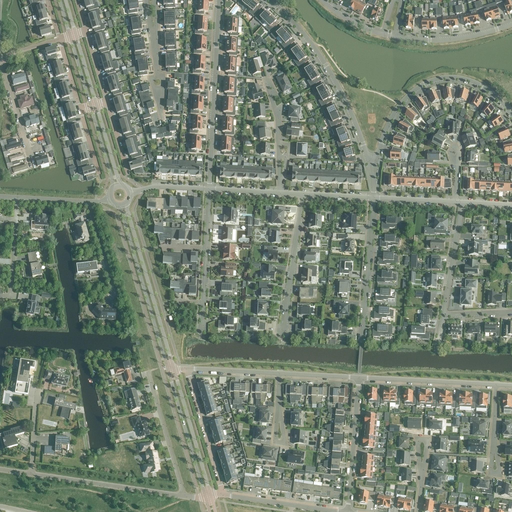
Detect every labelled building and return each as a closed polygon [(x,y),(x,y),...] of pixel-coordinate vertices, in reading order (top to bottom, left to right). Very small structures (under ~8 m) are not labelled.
[(94,0),(91,0),(84,2),(85,6),(87,6),(88,12),(89,12),(99,9),(97,3),(95,3),(94,0)] [(174,0),(163,0),(163,6),(165,5),(165,9),(175,8),(174,0)] [(240,0),(237,4),(242,8),(242,9),(245,11),(248,8),(253,0),(240,0)] [(254,0),(253,0),(248,8),(250,10),(248,13),(254,17),(261,8),(256,4),(257,3),(258,3),(254,0)] [(356,0),(353,0),(348,8),(353,11),(355,12),(355,11),(360,3),(360,2),(356,0)] [(355,11),(355,12),(356,13),(360,15),(361,15),(366,6),(360,2),(360,3),(355,11)] [(34,12),(35,16),(45,13),(44,9),(43,10),(41,3),(41,4),(31,7),(32,12),(34,12)] [(138,3),(127,5),(128,15),(137,13),(137,10),(139,10),(138,5),(137,4),(138,4),(138,3)] [(237,5),(231,12),(235,16),(241,9),(237,5)] [(209,6),(199,6),(199,9),(196,9),(196,15),(204,15),(204,12),(207,12),(208,10),(209,7),(209,6)] [(497,7),(490,9),(493,18),(493,19),(495,19),(500,17),(497,7)] [(260,23),(262,20),(265,23),(272,16),(269,12),(268,13),(268,14),(263,9),(255,18),(260,23)] [(370,18),(370,19),(372,20),(377,22),(378,18),(380,18),(381,14),(380,14),(381,11),(374,9),(370,18)] [(490,9),(483,11),(487,22),(491,20),(493,19),(493,18),(490,9)] [(89,19),(91,23),(100,20),(99,16),(101,16),(99,10),(89,13),(90,19),(89,19)] [(163,20),(175,20),(175,10),(165,11),(166,14),(164,14),(164,20),(163,20)] [(476,10),(470,12),(470,14),(472,24),(473,25),(475,24),(479,23),(477,13),(476,10)] [(45,13),(35,16),(37,20),(35,21),(37,27),(47,24),(45,18),(46,17),(45,13)] [(470,14),(463,16),(466,26),(470,25),(473,25),(472,24),(470,14)] [(128,17),(130,26),(141,24),(140,22),(141,22),(140,18),(138,18),(138,15),(128,17)] [(198,22),(198,25),(208,26),(208,25),(208,22),(207,22),(207,20),(203,20),(204,16),(194,16),(193,22),(198,22)] [(272,16),(265,23),(267,26),(265,28),(270,33),(278,24),(279,24),(274,20),(275,19),(272,16)] [(457,17),(450,18),(451,27),(451,29),(453,28),(458,28),(457,17)] [(227,26),(227,27),(238,28),(239,18),(231,18),(231,21),(228,21),(228,23),(227,23),(227,26)] [(406,20),(405,24),(407,24),(406,28),(411,29),(413,29),(413,28),(415,19),(407,18),(407,20),(406,20)] [(450,18),(443,18),(444,29),(449,29),(451,29),(451,27),(450,18)] [(100,20),(91,23),(92,27),(93,27),(95,33),(105,30),(103,24),(101,24),(100,20)] [(175,20),(163,20),(164,20),(164,27),(166,26),(166,30),(175,29),(175,20)] [(141,24),(130,26),(131,35),(141,34),(140,31),(142,30),(141,26),(141,24)] [(51,34),(50,30),(49,31),(47,25),(37,28),(39,34),(40,33),(42,37),(51,34)] [(208,26),(198,25),(198,28),(195,28),(195,35),(203,35),(203,32),(205,32),(206,32),(207,30),(208,27),(208,26)] [(278,37),(281,40),(288,33),(285,30),(284,31),(280,26),(270,35),(275,40),(278,37)] [(238,28),(227,27),(227,28),(227,31),(227,33),(230,33),(230,36),(238,37),(238,28)] [(95,34),(97,40),(96,40),(95,40),(97,44),(106,41),(104,31),(95,34)] [(164,41),(176,41),(175,31),(166,32),(166,35),(164,35),(165,41),(164,41)] [(288,33),(281,40),(283,43),(280,45),(285,50),(294,42),(290,37),(291,37),(291,36),(288,33)] [(132,37),(133,47),(145,45),(144,45),(144,43),(143,39),(141,39),(141,36),(132,37)] [(197,42),(197,45),(207,46),(207,45),(207,42),(206,42),(206,39),(202,39),(203,36),(195,36),(194,42),(197,42)] [(226,46),(226,47),(237,47),(238,38),(230,37),(230,40),(227,40),(227,43),(226,43),(226,46)] [(106,41),(97,44),(98,48),(99,48),(101,54),(109,51),(106,41)] [(176,41),(164,41),(165,41),(165,47),(167,47),(167,51),(176,50),(176,41)] [(286,51),(292,60),(303,52),(301,48),(300,48),(300,49),(296,44),(295,44),(296,44),(286,51)] [(145,45),(133,47),(135,56),(144,55),(143,52),(145,51),(144,47),(144,45),(145,45)] [(207,46),(197,45),(197,48),(194,48),(194,54),(202,55),(202,52),(205,52),(206,49),(207,46)] [(237,47),(226,47),(226,50),(226,53),(229,53),(229,56),(237,56),(237,47)] [(46,51),(47,55),(45,56),(47,62),(57,59),(55,53),(57,52),(55,48),(46,51)] [(101,55),(103,61),(102,61),(103,65),(113,63),(110,52),(101,55)] [(165,62),(177,62),(176,52),(167,53),(167,56),(165,56),(165,62)] [(303,52),(292,60),(298,68),(308,61),(305,56),(306,55),(306,56),(306,55),(303,52)] [(270,65),(271,68),(277,66),(276,63),(274,57),(269,58),(268,54),(261,55),(265,66),(270,65)] [(196,62),(196,65),(206,65),(206,62),(205,62),(205,59),(201,59),(202,56),(194,55),(193,62),(196,62)] [(135,58),(136,67),(148,66),(148,65),(147,66),(147,64),(146,59),(145,60),(144,57),(135,58)] [(225,65),(225,66),(236,67),(237,57),(229,57),(229,60),(226,60),(226,62),(225,62),(225,65)] [(249,64),(253,75),(261,72),(259,68),(260,67),(262,66),(262,68),(263,67),(260,58),(253,60),(254,62),(249,64)] [(57,60),(49,62),(52,72),(62,69),(60,65),(59,66),(58,60),(57,60)] [(113,63),(103,65),(104,69),(105,69),(107,75),(116,72),(115,70),(119,69),(116,61),(113,63)] [(177,62),(165,62),(166,68),(167,68),(168,72),(177,71),(177,62)] [(306,73),(308,77),(317,71),(314,67),(314,68),(313,68),(310,63),(309,63),(299,70),(303,75),(306,73)] [(206,65),(196,65),(196,68),(193,68),(193,74),(201,74),(201,71),(204,71),(204,69),(205,69),(206,66),(206,65)] [(148,66),(136,67),(137,73),(138,77),(147,75),(147,72),(148,72),(148,68),(147,66),(148,66)] [(236,67),(225,66),(225,67),(225,70),(225,72),(228,72),(228,75),(236,76),(236,67)] [(62,69),(52,72),(55,82),(63,80),(62,74),(63,73),(62,69)] [(317,71),(308,77),(310,80),(307,82),(310,87),(320,81),(321,81),(318,76),(319,75),(317,71)] [(25,74),(13,77),(15,85),(27,81),(25,74)] [(107,76),(109,82),(108,82),(109,87),(119,84),(116,74),(108,76),(107,76)] [(276,78),(283,93),(292,88),(285,74),(276,78)] [(195,82),(195,85),(205,86),(205,85),(204,82),(204,80),(200,79),(200,76),(192,76),(192,82),(195,82)] [(224,86),(224,87),(236,88),(237,78),(228,78),(228,81),(225,80),(225,83),(224,83),(224,86)] [(138,93),(141,100),(150,97),(148,91),(149,91),(149,89),(147,85),(145,86),(144,82),(141,83),(139,80),(132,82),(133,85),(140,83),(142,91),(138,93)] [(168,90),(168,96),(178,96),(178,88),(174,88),(174,80),(170,80),(169,84),(168,83),(167,88),(168,88),(167,90),(168,90)] [(63,81),(55,83),(58,93),(68,91),(67,86),(65,87),(64,81),(63,81)] [(318,93),(320,96),(329,92),(326,88),(325,88),(322,83),(311,89),(315,95),(318,93)] [(119,84),(109,87),(110,91),(111,90),(113,96),(122,94),(119,84)] [(205,86),(195,85),(194,88),(192,88),(191,94),(199,95),(200,92),(203,92),(203,89),(204,90),(205,87),(205,86)] [(251,87),(253,93),(252,93),(254,101),(263,98),(262,94),(260,94),(258,85),(251,87)] [(236,88),(224,87),(223,91),(224,91),(224,93),(227,93),(227,96),(236,97),(236,88)] [(445,98),(445,101),(454,99),(455,90),(451,90),(450,90),(450,89),(443,91),(444,94),(443,94),(444,98),(445,98)] [(457,99),(466,102),(467,99),(468,95),(469,92),(462,90),(462,91),(461,91),(457,90),(457,99)] [(68,91),(58,93),(61,103),(69,101),(70,101),(68,95),(69,95),(68,91)] [(329,92),(320,96),(321,100),(318,101),(321,107),(332,102),(329,96),(330,96),(331,96),(329,92)] [(431,101),(433,104),(441,100),(440,92),(436,92),(435,93),(435,92),(429,94),(430,97),(429,98),(431,101)] [(19,101),(21,109),(34,105),(32,97),(28,98),(27,95),(20,97),(21,100),(19,101)] [(114,97),(113,97),(115,103),(114,103),(115,108),(125,105),(122,95),(114,97)] [(469,103),(478,108),(479,105),(480,105),(482,102),(481,102),(482,99),(482,98),(479,96),(479,97),(477,96),(476,96),(475,96),(472,95),(469,103)] [(178,96),(168,96),(168,102),(167,102),(167,104),(166,108),(168,108),(168,112),(172,112),(172,116),(180,116),(180,112),(173,112),(173,104),(177,104),(178,96)] [(191,96),(191,105),(204,106),(204,105),(203,102),(203,99),(199,99),(199,96),(191,96)] [(150,97),(141,100),(143,108),(147,106),(149,115),(143,116),(144,120),(151,118),(150,114),(153,113),(152,109),(154,109),(153,105),(153,103),(152,103),(150,97)] [(223,106),(223,107),(235,107),(234,107),(235,98),(227,97),(227,100),(224,100),(224,103),(223,103),(223,106)] [(426,111),(430,108),(426,98),(423,99),(422,100),(421,99),(416,103),(417,105),(417,106),(419,109),(420,109),(422,111),(424,109),(426,111)] [(70,102),(61,104),(64,114),(74,112),(74,111),(73,107),(72,107),(72,108),(70,102)] [(484,103),(480,111),(487,117),(490,115),(493,112),(492,112),(494,109),(489,105),(489,106),(488,105),(484,103)] [(326,118),(339,113),(337,109),(336,109),(333,104),(322,109),(326,118)] [(125,105),(115,108),(117,112),(118,111),(119,117),(120,117),(128,115),(125,105)] [(204,106),(191,105),(190,114),(198,115),(199,111),(202,112),(202,109),(203,109),(203,106),(204,106)] [(255,106),(256,118),(265,118),(264,106),(255,106)] [(235,107),(223,107),(222,110),(223,110),(223,113),(226,113),(226,116),(235,116),(235,107)] [(291,107),(290,110),(289,110),(288,118),(298,119),(298,115),(299,115),(300,108),(291,107)] [(410,110),(405,115),(408,117),(407,118),(410,120),(411,120),(413,122),(415,119),(418,121),(421,117),(419,115),(414,108),(411,110),(410,111),(410,110)] [(436,110),(433,111),(436,119),(439,118),(439,117),(444,115),(443,111),(437,113),(436,110)] [(74,112),(64,114),(67,124),(76,122),(74,116),(75,116),(74,112)] [(341,117),(339,113),(326,118),(331,128),(342,123),(340,117),(341,117)] [(495,114),(489,121),(493,125),(490,127),(492,130),(495,128),(498,126),(498,127),(501,125),(501,124),(503,122),(499,117),(498,116),(495,114)] [(120,118),(121,124),(120,124),(121,129),(133,125),(130,115),(120,118)] [(193,122),(193,125),(203,125),(203,124),(202,121),(202,119),(198,119),(198,116),(190,115),(190,121),(193,122)] [(37,116),(25,120),(27,127),(39,123),(37,116)] [(222,125),(222,126),(234,127),(233,127),(234,117),(226,117),(226,120),(223,120),(223,122),(222,122),(222,125)] [(431,120),(427,123),(430,126),(435,120),(433,117),(431,118),(431,120)] [(169,128),(163,128),(164,138),(172,137),(171,133),(176,132),(175,126),(177,126),(177,122),(180,122),(180,118),(172,118),(172,122),(171,122),(171,126),(169,127),(169,128)] [(164,138),(163,128),(157,129),(157,128),(155,129),(153,123),(152,123),(151,120),(144,122),(145,126),(149,125),(150,130),(151,130),(151,136),(156,135),(156,139),(164,138)] [(414,128),(405,120),(403,123),(402,124),(401,123),(398,129),(401,131),(404,133),(404,132),(407,134),(409,131),(412,133),(414,128)] [(448,124),(448,135),(455,135),(456,129),(459,129),(459,122),(453,122),(453,124),(448,124)] [(76,123),(67,126),(70,136),(80,133),(79,128),(79,129),(78,129),(76,123)] [(257,123),(257,131),(256,131),(257,135),(259,135),(260,140),(264,140),(267,141),(267,140),(270,139),(269,130),(264,130),(264,127),(266,127),(265,123),(257,123)] [(286,135),(298,137),(299,132),(301,132),(302,125),(292,124),(292,125),(293,125),(293,127),(292,127),(291,128),(287,127),(286,135)] [(133,125),(121,129),(123,133),(124,132),(126,138),(136,135),(133,125)] [(203,125),(193,125),(192,128),(190,128),(189,134),(197,134),(198,131),(201,131),(201,129),(202,129),(202,126),(203,125)] [(337,135),(339,138),(348,134),(346,130),(346,131),(345,131),(343,125),(342,125),(343,125),(332,130),(334,136),(337,135)] [(234,127),(222,126),(221,127),(222,127),(221,130),(222,130),(222,133),(225,133),(225,136),(234,136),(234,127)] [(495,133),(497,138),(499,137),(501,140),(504,139),(504,140),(508,138),(507,137),(510,136),(508,130),(507,130),(506,129),(504,126),(495,133)] [(432,143),(442,148),(446,140),(444,139),(446,136),(440,129),(437,135),(436,135),(432,143)] [(41,130),(29,134),(30,140),(36,139),(36,142),(42,140),(41,137),(43,137),(41,130)] [(80,133),(70,136),(73,146),(82,143),(80,137),(81,137),(80,133)] [(400,146),(403,147),(406,138),(398,133),(396,137),(396,138),(395,138),(393,144),(396,145),(396,146),(400,147),(400,146)] [(348,134),(339,138),(340,142),(337,143),(339,149),(350,145),(351,145),(348,139),(349,139),(350,139),(348,134)] [(465,145),(467,149),(475,146),(474,142),(475,141),(474,138),(472,138),(471,134),(462,137),(464,145),(465,145)] [(192,141),(192,144),(201,145),(201,144),(201,141),(201,139),(197,138),(197,135),(189,135),(189,141),(192,141)] [(126,145),(128,150),(137,147),(136,143),(138,142),(136,136),(126,139),(128,145),(127,146),(127,145),(126,145)] [(221,145),(221,146),(233,147),(234,137),(225,137),(225,140),(222,140),(222,142),(221,142),(221,145)] [(8,150),(21,147),(19,139),(9,141),(10,146),(7,146),(8,150)] [(511,151),(511,141),(511,140),(503,143),(505,153),(508,152),(508,153),(511,152),(511,151)] [(75,153),(76,157),(86,154),(85,149),(85,150),(84,150),(82,144),(72,147),(74,153),(75,153)] [(201,145),(192,144),(191,147),(189,147),(188,153),(196,154),(197,151),(200,151),(200,148),(201,149),(201,146),(201,145)] [(260,155),(269,155),(269,152),(269,145),(261,145),(260,155)] [(297,145),(297,149),(297,152),(296,157),(306,157),(306,153),(308,153),(308,149),(306,149),(307,145),(297,145)] [(233,147),(221,146),(220,146),(221,146),(220,150),(221,150),(221,152),(224,152),(224,155),(232,156),(232,147),(233,147)] [(137,147),(128,150),(129,154),(130,154),(132,160),(132,159),(142,156),(140,151),(139,151),(137,147)] [(348,151),(344,152),(344,153),(345,156),(341,157),(343,162),(353,163),(355,162),(356,162),(353,154),(354,154),(355,154),(353,148),(348,150),(348,151)] [(393,148),(392,151),(392,152),(391,152),(391,159),(394,159),(394,160),(398,160),(401,160),(402,150),(393,148)] [(479,163),(475,163),(475,155),(478,154),(477,150),(471,151),(471,153),(467,153),(467,163),(469,163),(469,166),(478,167),(479,163)] [(428,152),(428,160),(426,160),(426,164),(433,164),(433,161),(439,161),(440,153),(436,153),(436,151),(432,151),(432,153),(428,152)] [(86,154),(76,157),(78,161),(76,161),(78,167),(88,164),(86,158),(88,158),(86,154)] [(47,156),(36,159),(38,166),(49,163),(47,156)] [(151,175),(151,174),(142,174),(140,168),(142,168),(141,164),(144,163),(143,158),(132,161),(132,160),(134,168),(133,168),(134,170),(133,170),(135,175),(135,174),(151,175)] [(154,164),(154,171),(155,171),(156,171),(156,175),(161,175),(162,161),(156,160),(156,165),(154,164)] [(217,167),(216,171),(220,171),(220,178),(225,178),(226,164),(220,164),(220,167),(217,167)] [(28,169),(27,165),(14,169),(15,173),(28,169)] [(73,180),(80,179),(79,175),(77,165),(70,167),(73,180)] [(78,168),(79,174),(83,173),(84,177),(86,176),(87,181),(94,179),(92,174),(91,174),(88,165),(78,168)] [(391,187),(395,187),(396,177),(385,176),(384,186),(391,186),(391,187)] [(438,179),(437,189),(442,190),(442,189),(445,189),(449,189),(448,180),(438,179)] [(470,191),(474,191),(475,181),(464,180),(463,190),(470,190),(470,191)] [(163,210),(163,199),(146,198),(148,203),(147,203),(146,209),(163,210)] [(163,199),(163,210),(171,210),(170,215),(175,215),(175,199),(163,199)] [(175,199),(175,215),(175,214),(182,215),(182,216),(186,216),(187,200),(175,199)] [(187,200),(186,216),(187,216),(187,211),(195,211),(194,216),(199,217),(199,201),(187,200)] [(273,212),(272,224),(283,225),(284,220),(283,220),(283,218),(284,218),(284,213),(286,213),(286,208),(278,208),(278,212),(273,212)] [(226,209),(226,218),(224,218),(223,223),(224,223),(225,223),(235,223),(236,210),(233,210),(232,209),(230,209),(230,210),(226,209)] [(39,216),(39,220),(39,221),(38,222),(31,222),(31,230),(45,231),(46,227),(49,227),(49,221),(46,221),(46,216),(39,216)] [(85,241),(85,242),(88,241),(88,238),(87,232),(86,232),(86,230),(84,224),(83,222),(84,222),(82,216),(75,216),(75,220),(79,220),(80,225),(76,227),(75,227),(76,231),(77,231),(79,236),(77,236),(79,241),(80,240),(80,241),(83,240),(83,242),(85,241)] [(308,228),(321,229),(321,222),(319,222),(319,216),(316,216),(314,216),(311,216),(310,224),(309,224),(308,228)] [(342,229),(346,229),(346,233),(350,234),(351,229),(355,229),(356,216),(345,216),(345,220),(346,221),(346,224),(342,224),(342,229)] [(387,218),(387,223),(382,223),(382,229),(390,230),(390,229),(394,229),(394,228),(401,228),(401,219),(387,218)] [(434,234),(446,234),(446,231),(447,231),(448,221),(436,220),(435,230),(434,230),(434,234)] [(184,240),(185,224),(181,224),(181,229),(172,228),(171,239),(184,240)] [(185,224),(184,240),(197,241),(198,225),(194,225),(194,230),(185,229),(185,224)] [(234,231),(234,227),(226,226),(226,230),(223,230),(223,234),(223,236),(223,237),(222,238),(222,239),(223,240),(223,241),(232,241),(232,231),(234,231)] [(483,227),(473,226),(473,227),(472,227),(472,231),(473,231),(473,234),(480,235),(480,238),(486,238),(486,231),(483,231),(483,227)] [(171,239),(172,228),(154,227),(153,234),(157,234),(160,243),(164,242),(164,239),(171,239)] [(270,229),(269,237),(272,237),(271,244),(280,244),(280,240),(281,240),(281,237),(280,237),(280,233),(279,233),(280,230),(270,229)] [(309,233),(309,237),(308,237),(308,240),(307,240),(307,243),(308,243),(308,247),(316,248),(316,241),(319,241),(319,234),(309,233)] [(338,235),(338,240),(345,240),(345,253),(353,253),(354,248),(354,245),(354,240),(348,240),(348,236),(338,235)] [(395,239),(396,236),(385,236),(385,241),(380,241),(380,247),(388,248),(388,246),(393,247),(393,245),(399,246),(400,239),(395,239)] [(427,238),(426,241),(431,241),(431,249),(444,250),(444,242),(434,241),(435,238),(427,238)] [(479,241),(479,245),(470,244),(470,247),(469,247),(468,252),(469,252),(469,256),(478,256),(478,253),(483,253),(483,245),(488,246),(488,241),(479,241)] [(225,247),(225,253),(223,253),(223,254),(222,255),(222,257),(223,259),(234,260),(234,259),(236,258),(236,256),(234,254),(235,254),(234,254),(235,247),(225,247)] [(264,247),(264,253),(268,254),(268,260),(271,260),(271,261),(276,262),(276,260),(277,260),(277,254),(276,254),(277,253),(272,252),(272,251),(271,251),(272,247),(264,247)] [(311,250),(310,254),(304,253),(304,261),(308,261),(308,262),(311,263),(311,262),(315,262),(315,254),(318,254),(319,250),(311,250)] [(30,267),(32,277),(42,276),(41,269),(42,269),(41,267),(40,267),(39,261),(37,261),(35,252),(27,254),(29,263),(30,263),(31,265),(30,265),(32,265),(32,267),(30,267)] [(166,264),(180,265),(181,254),(163,253),(163,252),(162,252),(164,258),(163,258),(163,264),(166,264)] [(183,254),(182,265),(192,266),(192,271),(196,271),(197,257),(197,255),(193,255),(183,254)] [(384,254),(384,259),(379,259),(379,265),(387,266),(387,264),(391,265),(391,263),(398,264),(398,257),(394,257),(394,254),(384,254)] [(428,260),(428,270),(432,270),(440,271),(441,270),(442,270),(442,266),(441,266),(441,260),(439,260),(439,257),(432,256),(431,260),(428,260)] [(340,260),(340,264),(341,264),(340,270),(339,270),(339,274),(349,275),(349,271),(352,271),(352,268),(352,264),(349,264),(349,260),(340,260)] [(470,261),(469,265),(470,265),(470,267),(466,266),(465,275),(478,275),(478,267),(476,267),(476,262),(470,261)] [(76,265),(76,266),(77,266),(78,274),(84,273),(85,273),(90,273),(90,272),(91,272),(92,276),(91,276),(99,275),(97,271),(97,269),(96,263),(76,265)] [(221,276),(233,277),(233,271),(235,271),(236,265),(225,264),(225,265),(227,265),(227,267),(226,267),(225,268),(221,268),(221,276)] [(263,279),(274,280),(274,272),(271,272),(272,267),(265,266),(265,272),(263,272),(263,279)] [(304,267),(304,271),(303,271),(303,276),(301,276),(301,283),(311,283),(311,278),(316,278),(317,267),(304,267)] [(382,272),(382,277),(377,276),(377,283),(385,283),(385,282),(390,283),(390,281),(396,282),(397,275),(392,275),(393,272),(382,272)] [(427,287),(436,288),(436,283),(437,283),(437,281),(437,280),(438,281),(438,277),(427,276),(427,279),(426,282),(427,282),(427,287)] [(183,283),(183,294),(190,295),(195,295),(195,293),(196,279),(191,279),(191,284),(183,283)] [(175,294),(183,294),(183,283),(183,281),(177,280),(177,283),(170,283),(170,289),(173,289),(175,294)] [(339,294),(341,294),(341,297),(345,297),(345,295),(347,295),(347,292),(350,292),(350,291),(351,281),(350,281),(338,281),(338,280),(338,284),(339,284),(339,294)] [(220,296),(229,296),(227,296),(227,293),(231,293),(231,289),(235,289),(235,290),(236,282),(225,281),(228,281),(227,285),(222,285),(221,288),(220,288),(220,296)] [(476,288),(476,281),(466,281),(466,288),(467,288),(467,291),(462,291),(461,306),(471,306),(471,301),(474,301),(474,296),(472,296),(472,288),(476,288)] [(259,283),(259,291),(260,291),(259,297),(258,297),(268,298),(270,298),(271,294),(271,291),(268,291),(268,283),(259,283)] [(299,289),(299,298),(309,298),(309,294),(313,294),(313,290),(316,290),(316,287),(313,287),(309,287),(304,287),(304,289),(299,289)] [(381,290),(381,295),(376,294),(376,301),(384,301),(384,300),(388,300),(388,299),(395,300),(395,293),(391,293),(391,290),(381,290)] [(489,293),(488,305),(496,305),(496,301),(498,302),(502,302),(502,301),(505,301),(506,294),(502,294),(502,296),(497,295),(497,294),(489,293)] [(427,294),(427,305),(435,305),(436,295),(427,294)] [(26,315),(34,316),(34,313),(39,314),(40,309),(37,308),(39,297),(32,296),(31,303),(28,302),(26,315)] [(222,299),(222,303),(219,303),(219,306),(219,310),(222,310),(222,313),(231,314),(231,310),(230,310),(231,304),(232,300),(222,299)] [(257,300),(257,304),(258,304),(258,311),(257,311),(256,312),(256,313),(256,314),(257,314),(257,316),(267,316),(267,312),(268,312),(268,308),(268,304),(266,304),(266,300),(257,300)] [(334,301),(333,308),(338,308),(338,310),(339,310),(338,315),(339,315),(339,319),(342,319),(343,315),(348,316),(349,306),(340,305),(341,301),(334,301)] [(297,308),(297,316),(309,317),(310,308),(309,308),(309,305),(304,304),(304,308),(297,308)] [(93,311),(96,314),(95,315),(99,319),(116,320),(116,312),(110,312),(110,310),(104,309),(100,305),(99,306),(99,305),(98,305),(97,305),(96,305),(95,306),(94,306),(94,307),(93,308),(93,309),(93,310),(93,311)] [(379,308),(379,313),(374,312),(374,319),(382,319),(382,318),(387,319),(387,317),(393,318),(394,311),(389,311),(390,308),(379,308)] [(432,310),(423,310),(423,317),(421,317),(421,325),(429,325),(430,319),(432,319),(432,310)] [(218,321),(218,328),(225,329),(225,327),(230,327),(230,330),(236,330),(236,331),(237,331),(237,330),(240,331),(240,325),(237,325),(237,324),(236,324),(236,325),(233,325),(234,319),(230,319),(231,318),(228,318),(228,319),(225,318),(225,322),(218,321)] [(247,325),(246,325),(246,332),(246,331),(253,331),(253,329),(258,329),(258,330),(265,331),(265,324),(259,323),(259,320),(256,320),(256,319),(253,319),(253,320),(250,320),(250,325),(247,325)] [(295,325),(295,332),(302,333),(302,331),(307,331),(307,334),(313,334),(313,335),(314,328),(313,328),(313,329),(310,329),(311,323),(307,323),(307,322),(305,322),(305,323),(302,323),(302,326),(295,325)] [(328,329),(328,336),(328,335),(334,335),(334,333),(340,333),(340,335),(346,335),(347,328),(340,328),(341,324),(338,324),(338,323),(335,323),(335,324),(332,324),(332,330),(328,330),(328,329)] [(485,333),(495,334),(495,337),(499,337),(500,328),(496,328),(496,325),(489,324),(486,323),(486,324),(485,324),(485,333)] [(511,335),(511,323),(507,323),(507,327),(506,328),(506,329),(504,329),(504,327),(503,327),(503,337),(509,338),(509,335),(511,335)] [(472,325),(467,325),(467,333),(468,333),(468,334),(472,334),(472,333),(479,333),(479,334),(480,326),(475,325),(475,326),(473,326),(472,326),(472,325)] [(385,335),(392,336),(392,327),(394,327),(394,326),(378,326),(378,331),(373,330),(373,337),(381,337),(381,336),(385,336),(385,335)] [(449,326),(448,335),(453,336),(453,339),(457,339),(457,336),(461,336),(462,327),(449,326)] [(425,328),(411,327),(410,337),(417,337),(417,338),(422,338),(421,340),(430,340),(430,333),(425,333),(425,328)] [(22,361),(19,377),(18,377),(17,383),(18,383),(17,388),(16,388),(15,393),(26,395),(28,385),(30,385),(31,377),(29,376),(30,369),(34,369),(35,363),(22,361)] [(129,370),(131,370),(131,367),(130,362),(125,363),(125,364),(123,365),(123,367),(114,370),(115,375),(124,373),(127,383),(132,381),(134,381),(133,375),(131,375),(129,370)] [(69,378),(64,377),(64,375),(58,374),(57,375),(54,375),(53,375),(54,373),(47,371),(45,379),(52,381),(53,381),(52,385),(67,388),(69,378)] [(201,384),(198,385),(199,390),(210,387),(209,381),(204,383),(204,381),(200,383),(201,384)] [(235,385),(235,383),(235,382),(234,382),(234,381),(233,381),(232,381),(231,381),(231,382),(230,382),(230,383),(229,392),(234,392),(234,398),(239,399),(240,385),(235,385)] [(250,384),(249,384),(249,383),(249,382),(248,382),(247,382),(247,381),(247,382),(246,382),(245,382),(245,383),(245,384),(245,385),(240,385),(239,399),(244,399),(245,393),(249,393),(250,384)] [(256,386),(256,384),(256,383),(255,383),(255,382),(254,382),(253,382),(252,382),(252,383),(252,384),(251,384),(251,393),(255,393),(256,399),(260,400),(261,386),(256,386)] [(271,385),(271,384),(270,384),(270,383),(269,383),(268,383),(267,383),(267,384),(266,384),(266,385),(266,386),(261,386),(260,400),(260,402),(265,403),(266,394),(271,394),(271,385)] [(291,388),(291,386),(291,385),(290,385),(290,384),(289,384),(288,384),(287,384),(287,385),(286,385),(286,386),(285,395),(290,395),(290,404),(295,404),(296,388),(291,388)] [(306,387),(305,387),(305,386),(305,385),(304,385),(304,384),(303,384),(302,385),(301,385),(301,386),(301,388),(296,388),(295,404),(295,402),(300,402),(301,396),(305,396),(306,387)] [(312,389),(312,387),(312,386),(312,385),(311,385),(310,385),(309,385),(308,385),(308,386),(308,387),(307,387),(307,396),(311,396),(312,405),(316,405),(317,396),(317,389),(312,389)] [(327,388),(327,387),(326,387),(326,386),(325,386),(324,386),(323,386),(323,387),(322,387),(322,388),(322,389),(317,389),(317,396),(316,405),(317,403),(321,403),(322,397),(327,397),(327,388)] [(329,388),(328,388),(328,397),(332,397),(333,404),(338,404),(338,397),(339,390),(333,390),(334,388),(333,388),(333,387),(333,386),(332,386),(331,386),(330,386),(330,387),(329,387),(329,388)] [(210,387),(199,390),(200,393),(201,395),(210,392),(212,392),(210,387)] [(349,389),(348,389),(348,388),(348,387),(347,387),(346,387),(345,387),(344,387),(344,388),(344,389),(344,391),(339,390),(338,397),(338,404),(343,404),(344,398),(348,398),(349,389)] [(376,396),(377,390),(376,390),(371,389),(370,390),(369,393),(369,399),(369,403),(376,403),(376,407),(379,407),(379,403),(380,403),(380,397),(376,396)] [(135,390),(128,392),(129,399),(132,411),(141,408),(137,396),(137,394),(135,390)] [(390,403),(391,391),(387,390),(387,391),(385,391),(384,396),(385,396),(384,398),(381,398),(381,405),(384,405),(384,403),(390,403)] [(390,403),(396,404),(396,406),(399,406),(400,399),(396,399),(396,397),(397,391),(394,391),(391,391),(390,403)] [(407,391),(406,392),(405,395),(405,401),(405,405),(415,405),(416,399),(412,398),(413,392),(412,392),(412,391),(407,391)] [(210,392),(201,395),(201,397),(202,400),(212,397),(211,393),(210,392)] [(420,405),(426,405),(427,393),(423,392),(423,393),(421,393),(420,398),(421,398),(420,400),(417,400),(417,407),(420,407),(420,405)] [(430,393),(427,393),(426,405),(432,405),(432,407),(435,408),(436,401),(432,401),(432,399),(433,393),(430,393)] [(446,406),(446,394),(443,393),(443,394),(441,394),(440,399),(440,401),(437,401),(436,408),(440,408),(440,406),(446,406)] [(446,406),(452,406),(452,409),(455,409),(455,402),(452,402),(452,400),(452,394),(450,394),(446,394),(446,406)] [(466,395),(463,394),(463,395),(460,395),(460,400),(460,402),(457,402),(456,409),(460,409),(460,407),(466,407),(466,395)] [(470,395),(466,395),(466,407),(471,408),(471,410),(475,410),(475,403),(472,403),(472,401),(472,395),(470,395)] [(480,396),(480,402),(476,402),(476,408),(486,409),(487,409),(487,405),(488,399),(487,399),(487,396),(486,396),(486,395),(481,395),(481,396),(480,396)] [(212,397),(202,400),(203,404),(204,406),(213,403),(215,402),(213,397),(212,397)] [(56,399),(54,406),(61,408),(62,408),(65,409),(63,416),(69,417),(70,416),(71,411),(75,411),(77,406),(62,402),(63,401),(56,399)] [(213,403),(204,406),(204,407),(205,411),(215,408),(214,403),(213,403)] [(215,408),(205,411),(207,416),(210,415),(214,414),(215,417),(221,415),(220,412),(218,413),(216,408),(215,408)] [(259,408),(258,413),(260,413),(259,418),(258,417),(258,422),(259,422),(259,423),(268,424),(269,413),(268,413),(268,409),(259,408)] [(293,410),(293,414),(291,414),(291,426),(298,426),(301,426),(301,420),(299,419),(299,415),(301,415),(301,410),(293,410)] [(328,410),(328,413),(335,416),(335,420),(345,421),(346,415),(344,415),(344,411),(328,410)] [(131,419),(134,428),(137,427),(140,438),(150,435),(146,421),(141,423),(139,417),(131,419)] [(212,423),(209,424),(211,429),(220,426),(219,421),(222,420),(221,417),(215,419),(216,422),(212,423)] [(442,431),(442,423),(433,422),(433,418),(426,418),(426,429),(430,429),(430,430),(442,431)] [(471,418),(470,424),(474,424),(474,426),(475,426),(474,436),(484,437),(485,428),(486,428),(486,423),(479,422),(479,419),(471,418)] [(408,424),(408,429),(412,429),(417,430),(417,429),(421,429),(422,420),(408,419),(408,421),(407,421),(407,424),(408,424)] [(345,421),(335,420),(334,424),(325,427),(325,428),(342,430),(343,426),(345,427),(345,421)] [(503,436),(504,436),(504,437),(508,437),(508,436),(511,436),(511,425),(511,421),(505,421),(505,425),(504,425),(503,429),(503,431),(503,436)] [(220,426),(211,429),(212,432),(212,433),(212,434),(222,431),(223,431),(222,426),(220,426)] [(16,440),(15,439),(16,438),(15,436),(24,434),(22,427),(8,431),(9,432),(3,434),(4,437),(2,438),(3,442),(4,444),(5,449),(18,446),(17,444),(15,442),(16,440)] [(325,428),(327,429),(326,431),(334,434),(333,438),(344,439),(344,433),(342,433),(342,430),(325,428)] [(257,429),(256,440),(253,439),(252,443),(261,445),(261,441),(265,442),(267,430),(257,429)] [(222,431),(212,434),(213,436),(214,440),(224,437),(222,431)] [(295,439),(294,439),(294,444),(304,445),(305,432),(295,432),(295,439)] [(44,455),(55,455),(55,452),(62,453),(62,454),(67,454),(67,453),(68,453),(68,451),(67,451),(68,445),(69,445),(70,438),(66,438),(66,436),(56,436),(56,437),(55,444),(57,444),(57,446),(56,446),(56,448),(45,447),(44,455)] [(224,437),(214,440),(215,445),(218,444),(222,443),(223,446),(232,444),(231,440),(226,441),(225,436),(224,437)] [(408,449),(409,440),(408,440),(408,437),(402,436),(402,440),(400,440),(400,448),(408,449)] [(440,437),(439,440),(436,440),(436,444),(436,447),(436,451),(446,452),(446,447),(447,447),(448,437),(440,437)] [(343,445),(344,439),(333,438),(333,442),(325,444),(325,446),(341,448),(341,444),(343,445)] [(469,440),(469,447),(471,447),(471,452),(484,453),(484,445),(480,444),(479,444),(478,444),(478,441),(480,441),(469,440)] [(151,473),(157,472),(157,471),(160,470),(158,464),(157,459),(156,452),(153,453),(152,450),(153,450),(152,443),(140,445),(141,452),(145,451),(146,454),(147,461),(148,460),(149,465),(147,466),(147,468),(147,469),(147,470),(148,470),(148,472),(150,472),(151,473)] [(221,452),(218,453),(219,458),(229,455),(227,450),(231,449),(230,446),(224,447),(225,450),(224,451),(224,450),(221,452)] [(341,451),(341,448),(325,446),(325,449),(332,452),(332,456),(342,457),(343,451),(341,451)] [(261,458),(262,458),(262,459),(266,460),(267,459),(271,459),(271,461),(276,461),(277,452),(273,451),(273,450),(263,449),(261,458)] [(293,455),(288,454),(287,463),(300,465),(300,459),(303,460),(304,453),(293,451),(293,452),(295,452),(294,454),(293,455)] [(373,462),(374,457),(379,457),(379,454),(371,453),(371,456),(371,457),(369,456),(363,456),(363,462),(373,462)] [(410,454),(400,453),(400,457),(400,465),(399,465),(409,466),(410,461),(410,457),(409,457),(409,454),(410,454)] [(229,455),(219,458),(220,461),(221,463),(230,460),(229,455)] [(342,463),(342,457),(332,456),(331,460),(324,462),(324,465),(339,466),(340,463),(342,463)] [(435,457),(435,460),(433,460),(432,470),(441,472),(442,468),(444,469),(446,458),(435,457)] [(477,462),(477,459),(470,458),(470,462),(472,463),(471,473),(482,473),(483,463),(477,462)] [(232,465),(222,468),(223,472),(224,474),(233,471),(232,465)] [(339,469),(339,466),(324,465),(323,467),(331,470),(330,475),(341,475),(341,469),(339,469)] [(410,474),(411,471),(402,470),(402,474),(403,474),(403,478),(400,477),(399,482),(402,482),(404,482),(405,483),(407,483),(411,483),(411,478),(412,478),(412,476),(411,476),(411,474),(410,474)] [(233,471),(224,474),(224,475),(225,479),(235,476),(233,471)] [(372,473),(361,472),(361,473),(362,473),(361,476),(362,476),(362,478),(367,478),(369,478),(369,479),(369,482),(376,482),(377,479),(372,479),(372,473)] [(440,489),(442,475),(435,474),(433,481),(432,481),(431,487),(440,489)] [(235,476),(225,479),(227,484),(230,483),(230,484),(234,483),(234,482),(238,481),(236,475),(235,476)] [(253,487),(254,478),(252,478),(244,477),(243,486),(247,487),(249,487),(253,487)] [(261,489),(262,489),(264,478),(263,478),(263,479),(254,478),(253,487),(256,488),(261,489)] [(264,478),(262,489),(268,490),(268,489),(272,490),(273,480),(272,480),(264,478)] [(281,492),(283,480),(282,480),(282,481),(273,480),(272,490),(275,490),(275,491),(281,492)] [(283,480),(281,492),(287,493),(287,492),(291,493),(292,482),(287,481),(283,480)] [(293,483),(292,493),(296,494),(302,495),(303,484),(303,481),(294,480),(294,483),(293,483)] [(303,484),(302,495),(307,496),(308,495),(311,496),(313,486),(312,486),(313,483),(304,481),(303,484)] [(490,482),(478,481),(476,488),(487,490),(486,494),(491,495),(493,486),(489,485),(490,482)] [(509,497),(510,494),(511,494),(511,493),(511,489),(510,489),(511,485),(503,484),(502,488),(497,487),(496,494),(501,495),(501,496),(509,497)] [(313,486),(311,496),(315,496),(314,497),(320,498),(322,487),(313,486)] [(322,487),(320,498),(326,499),(326,498),(330,499),(331,488),(322,487)] [(331,488),(330,499),(333,499),(333,500),(337,500),(339,501),(341,490),(340,490),(340,488),(336,488),(336,489),(331,488)] [(375,493),(362,491),(361,495),(360,495),(360,500),(360,503),(360,504),(365,504),(365,503),(367,504),(367,500),(374,501),(375,493)] [(376,493),(375,502),(378,502),(378,505),(379,506),(383,507),(384,507),(385,496),(379,495),(380,493),(376,493)] [(385,496),(384,507),(388,508),(388,507),(390,507),(390,504),(393,504),(394,498),(385,496)] [(406,499),(396,498),(395,505),(399,505),(398,508),(400,509),(404,510),(406,499)] [(414,500),(406,499),(404,510),(408,511),(409,510),(410,510),(411,507),(413,507),(414,500)] [(432,511),(433,510),(437,511),(438,502),(427,501),(426,505),(425,504),(425,509),(426,510),(425,511),(432,511)] [(439,503),(438,511),(441,511),(440,511),(446,511),(448,504),(439,503)]
